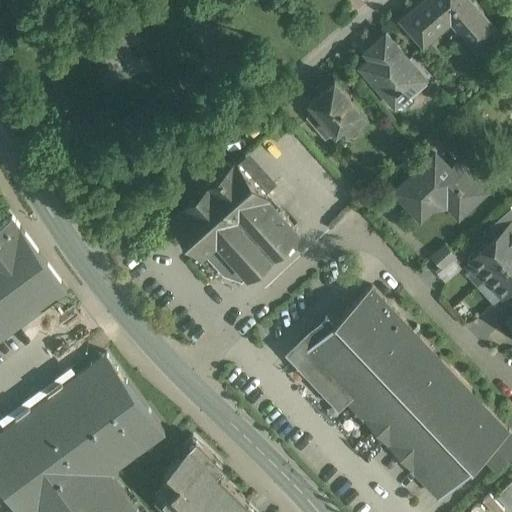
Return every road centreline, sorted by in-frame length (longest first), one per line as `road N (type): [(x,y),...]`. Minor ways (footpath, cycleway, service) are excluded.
road 1 (residential): [(511,391),(365,237),(347,234),(182,379)]
road 2 (residential): [(80,259),(381,0)]
road 3 (primary): [(182,379),(316,511)]
road 4 (primary): [(80,259),(182,379)]
road 5 (primary): [(0,128),(80,259)]
